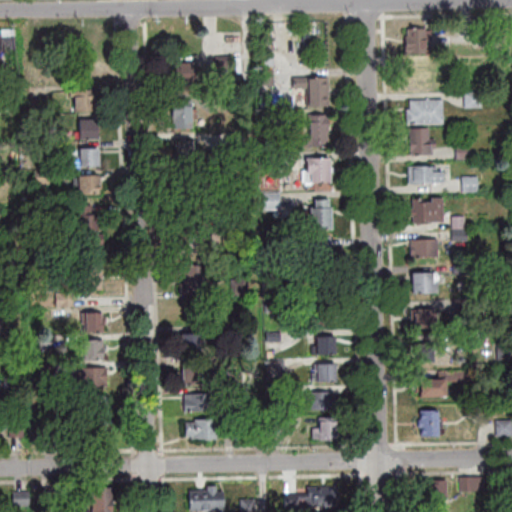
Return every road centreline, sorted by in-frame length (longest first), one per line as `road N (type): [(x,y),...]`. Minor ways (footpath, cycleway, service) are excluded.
road 1 (residential): [(511,457),(0,468)]
road 2 (residential): [(381,511),(365,4)]
road 3 (residential): [(153,511),(133,9)]
road 4 (residential): [(498,0),(0,11)]
